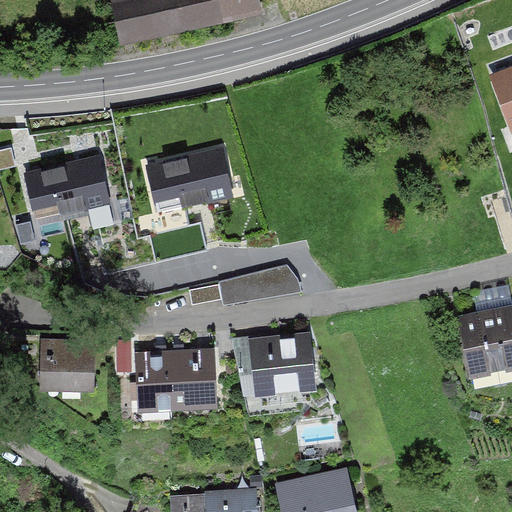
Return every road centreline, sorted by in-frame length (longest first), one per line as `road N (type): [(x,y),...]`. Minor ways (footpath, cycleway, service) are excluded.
road 1 (residential): [(0,314),(114,321),(261,316),(511,265)]
road 2 (secondary): [(389,0),(228,54),(0,88)]
road 3 (residential): [(0,435),(53,469),(92,511)]
